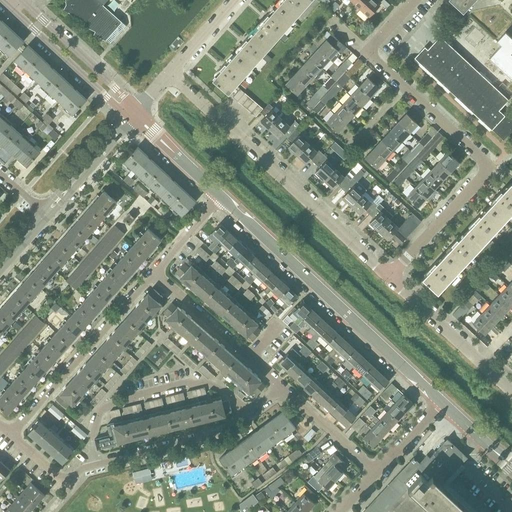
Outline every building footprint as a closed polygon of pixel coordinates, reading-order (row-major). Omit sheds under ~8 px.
[(66,0),(67,4),(64,9),(70,12),(73,16),(85,22),(84,25),(96,31),(94,34),(98,37),(107,41),(110,44),(127,26),(103,5),(104,4),(107,0),(66,0)] [(226,64),(225,63),(219,69),(221,70),(213,80),(229,94),(311,0),(282,0),(269,15),(268,14),(262,20),(264,21),(248,40),(246,38),(241,44),(242,46),(226,64)] [(352,0),(351,1),(360,9),(368,0),(352,0)] [(373,0),(368,0),(360,9),(369,17),(380,6),(373,0)] [(451,0),(463,12),(474,0),(451,0)] [(467,22),(457,12),(451,19),(461,28),(467,22)] [(0,46),(10,56),(24,41),(0,18),(0,46)] [(511,51),(511,38),(504,31),(496,40),(499,44),(489,54),(511,74),(511,56),(510,54),(511,51)] [(333,62),(347,47),(333,35),(327,40),(327,39),(318,49),(330,60),(333,62)] [(441,36),(440,37),(428,50),(425,47),(415,58),(492,130),(493,130),(504,140),(511,131),(511,119),(507,114),(505,116),(500,110),(509,100),(441,36)] [(73,114),(87,100),(28,45),(14,60),(73,114)] [(322,68),(330,60),(318,49),(310,57),(322,68)] [(302,66),(314,77),(322,68),(310,57),(302,66)] [(348,59),(343,63),(339,68),(344,72),(352,63),(348,59)] [(359,69),(354,65),(346,74),(350,78),(354,74),(359,69)] [(314,77),(302,66),(294,75),(306,86),(314,77)] [(331,77),(335,81),(344,72),(339,68),(331,77)] [(337,83),(342,87),(350,78),(346,74),(337,83)] [(306,86),(294,75),(286,84),(298,95),(306,86)] [(335,81),(331,77),(323,85),(327,89),(335,81)] [(368,77),(359,86),(371,97),(380,88),(368,77)] [(329,91),(334,95),(342,87),(337,83),(329,91)] [(315,94),(317,96),(318,97),(319,98),(327,89),(323,85),(315,94)] [(363,106),(371,97),(359,86),(351,95),(363,106)] [(240,89),(233,97),(237,101),(244,93),(240,89)] [(321,100),(325,104),(334,95),(329,91),(321,100)] [(244,93),(237,101),(242,105),(249,96),(244,93)] [(315,94),(306,103),(310,107),(311,107),(319,98),(318,97),(317,96),(315,94)] [(343,104),(354,115),(363,106),(351,95),(343,104)] [(249,96),(242,105),(246,109),(253,100),(249,96)] [(253,100),(246,109),(251,113),(258,105),(253,100)] [(313,109),(317,113),(325,104),(321,100),(313,109)] [(270,130),(281,118),(272,110),(274,108),(269,104),(260,113),(265,117),(260,121),(270,130)] [(354,115),(343,104),(334,113),(346,124),(354,115)] [(258,105),(251,113),(255,117),(263,108),(258,105)] [(346,124),(334,113),(326,121),(338,132),(346,124)] [(398,123),(409,134),(418,124),(406,113),(398,123)] [(0,116),(0,142),(27,167),(40,151),(0,116)] [(281,118),(270,130),(279,138),(283,134),(287,138),(296,129),(300,125),(295,120),(289,126),(281,118)] [(409,134),(398,123),(389,132),(401,143),(409,134)] [(297,155),(308,143),(299,135),(301,133),(296,129),(300,125),(299,125),(287,138),(292,142),(288,146),(297,155)] [(401,143),(389,132),(381,141),(393,151),(401,143)] [(421,140),(426,144),(432,138),(427,133),(421,140)] [(433,140),(428,146),(425,149),(429,153),(438,144),(433,140)] [(393,151),(381,141),(373,150),(385,160),(393,151)] [(418,153),(424,146),(420,141),(413,149),(418,153)] [(315,163),(323,154),(319,150),(317,152),(308,143),(297,155),(306,163),(310,159),(315,163)] [(137,147),(123,161),(136,173),(149,158),(137,147)] [(344,150),(337,158),(341,161),(348,154),(344,150)] [(385,160),(373,150),(365,158),(377,169),(385,160)] [(405,158),(409,162),(416,154),(412,150),(405,158)] [(423,150),(417,158),(421,162),(428,155),(423,150)] [(439,161),(451,172),(460,163),(448,152),(439,161)] [(324,180),(335,168),(326,161),(328,159),(323,154),(315,163),(319,167),(315,172),(324,180)] [(149,158),(136,173),(147,183),(161,168),(149,158)] [(420,163),(415,159),(409,167),(413,171),(420,163)] [(397,166),(401,171),(408,164),(403,160),(397,166)] [(451,172),(439,161),(431,170),(443,180),(451,172)] [(161,168),(147,183),(159,194),(172,179),(161,168)] [(342,189),(350,179),(346,176),(344,177),(335,168),(324,180),(333,189),(337,184),(342,189)] [(391,182),(400,172),(395,168),(386,178),(391,182)] [(407,168),(400,175),(405,180),(412,172),(407,168)] [(443,180),(431,170),(423,178),(435,189),(443,180)] [(350,179),(342,189),(346,193),(342,197),(351,206),(362,194),(367,189),(353,176),(350,179)] [(399,177),(393,184),(397,188),(404,181),(399,177)] [(435,189),(423,178),(415,187),(427,198),(435,189)] [(172,179),(159,194),(170,205),(184,190),(172,179)] [(439,260),(437,264),(435,262),(429,268),(431,270),(422,279),(438,293),(511,213),(511,183),(503,192),(501,191),(496,197),(497,198),(494,201),(495,202),(493,205),(492,204),(486,210),(487,211),(484,213),(481,216),(479,214),(474,220),(475,222),(459,240),(457,238),(451,244),(453,246),(450,249),(451,249),(448,252),(442,258),(443,258),(440,261),(439,260)] [(427,198),(415,187),(406,196),(418,207),(427,198)] [(184,190),(170,205),(182,216),(190,208),(196,201),(184,190)] [(104,191),(0,308),(0,336),(1,338),(7,330),(5,328),(75,249),(77,251),(84,244),(81,242),(117,202),(104,191)] [(369,214),(378,205),(373,201),(372,203),(362,194),(351,206),(360,214),(364,210),(369,214)] [(379,231),(390,220),(391,218),(393,216),(379,203),(378,205),(369,214),(373,218),(369,222),(379,231)] [(129,213),(123,219),(129,225),(135,218),(129,213)] [(408,217),(417,226),(421,221),(412,213),(408,217)] [(417,226),(408,217),(404,222),(413,230),(417,226)] [(400,244),(405,239),(396,231),(400,226),(391,218),(390,220),(379,231),(388,240),(391,236),(400,244)] [(413,230),(404,222),(400,226),(409,235),(413,230)] [(211,233),(208,236),(214,241),(208,247),(209,247),(212,250),(219,241),(220,242),(229,232),(220,223),(211,233)] [(89,255),(66,281),(75,289),(98,263),(124,233),(115,225),(89,255)] [(405,239),(409,235),(400,226),(396,231),(405,239)] [(0,406),(8,413),(48,367),(160,239),(148,228),(112,268),(110,266),(104,274),(106,276),(37,354),(35,352),(28,360),(30,362),(0,396),(0,406)] [(228,249),(238,240),(229,232),(220,242),(228,249)] [(237,257),(246,248),(238,240),(228,249),(237,257)] [(217,245),(212,250),(215,253),(220,247),(217,245)] [(245,265),(255,255),(246,248),(237,257),(245,265)] [(254,273),(263,264),(255,256),(255,255),(245,265),(254,273)] [(229,266),(234,260),(231,257),(226,263),(229,266)] [(234,260),(229,266),(233,269),(238,263),(234,260)] [(253,315),(249,311),(247,313),(235,303),(237,300),(232,297),(231,299),(218,288),(220,286),(216,282),(214,284),(202,273),(204,271),(199,268),(198,270),(191,264),(189,267),(184,262),(176,272),(181,276),(180,277),(184,280),(184,282),(186,284),(188,284),(189,285),(189,287),(192,289),(194,289),(202,296),(216,309),(216,311),(219,313),(221,313),(222,314),(222,316),(225,318),(227,318),(239,329),(239,330),(241,333),(243,333),(246,336),(247,335),(253,340),(261,330),(255,325),(258,323),(251,317),(253,315)] [(498,266),(504,271),(508,268),(502,262),(498,266)] [(263,281),(272,272),(263,264),(254,273),(263,281)] [(272,272),(263,281),(268,286),(265,289),(268,292),(271,289),(280,279),(272,272)] [(489,275),(496,281),(499,277),(493,272),(489,275)] [(247,281),(252,276),(249,273),(244,278),(247,281)] [(252,276),(247,281),(250,284),(255,278),(252,276)] [(280,297),(289,287),(280,279),(271,289),(279,296),(280,297)] [(481,285),(487,290),(490,287),(484,281),(481,285)] [(511,305),(511,289),(508,286),(499,295),(511,306),(511,305)] [(289,287),(280,297),(285,302),(282,306),(285,309),(298,295),(289,287)] [(154,317),(157,313),(155,311),(161,304),(158,302),(163,297),(154,289),(149,294),(148,293),(145,297),(144,297),(141,300),(141,301),(140,302),(138,302),(136,305),(136,307),(116,329),(114,330),(112,333),(112,334),(111,335),(109,335),(107,338),(107,340),(87,362),(85,363),(83,365),(83,367),(82,369),(80,369),(77,372),(77,373),(67,385),(65,385),(63,388),(63,390),(60,393),(61,394),(56,399),(65,407),(70,402),(73,404),(78,398),(80,400),(84,396),(82,394),(93,381),(95,383),(99,379),(97,377),(108,365),(110,367),(114,362),(112,360),(122,348),(124,350),(128,346),(126,344),(137,332),(139,333),(143,329),(141,327),(151,315),(154,317)] [(262,296),(262,297),(267,293),(268,292),(265,289),(259,293),(262,296)] [(475,290),(472,294),(478,300),(482,296),(475,290)] [(511,306),(499,295),(490,304),(502,316),(511,306)] [(463,303),(469,309),(473,306),(467,300),(463,303)] [(294,308),(291,311),(293,313),(298,318),(295,322),(298,324),(303,319),(312,309),(304,301),(296,309),(294,308)] [(163,312),(164,313),(168,316),(166,319),(173,325),(171,327),(175,331),(177,328),(178,329),(189,339),(187,341),(191,345),(193,343),(194,344),(206,354),(204,356),(208,360),(210,358),(211,358),(222,369),(220,371),(225,375),(227,372),(239,383),(237,385),(241,389),(243,387),(249,393),(252,390),(257,395),(265,385),(260,381),(261,380),(257,377),(257,375),(254,373),(253,373),(252,372),(251,370),(249,368),(247,368),(224,348),(224,346),(221,344),(220,344),(218,342),(218,341),(215,338),(214,338),(191,318),(191,317),(188,314),(186,314),(185,313),(185,312),(182,309),(181,309),(177,306),(177,307),(171,302),(163,312)] [(502,316),(490,304),(482,314),(494,325),(502,316)] [(275,313),(278,316),(283,311),(280,308),(275,313)] [(303,319),(298,324),(301,327),(306,322),(312,327),(321,317),(312,309),(303,319)] [(494,325),(482,314),(473,323),(485,335),(494,325)] [(0,374),(45,324),(36,315),(0,355),(0,374)] [(312,327),(308,331),(313,336),(312,337),(315,341),(320,335),(329,325),(321,317),(312,327)] [(293,330),(298,324),(295,322),(295,321),(290,327),(293,330)] [(298,324),(293,330),(296,333),(301,327),(298,324)] [(329,325),(320,335),(329,343),(338,333),(329,325)] [(329,354),(332,356),(346,341),(338,333),(329,343),(334,348),(329,354)] [(310,346),(315,341),(312,337),(307,343),(310,346)] [(315,341),(310,346),(313,349),(318,343),(315,341)] [(346,341),(332,356),(335,359),(340,354),(346,359),(355,349),(346,341)] [(303,354),(308,348),(305,345),(300,351),(303,354)] [(355,349),(346,359),(354,367),(363,357),(355,349)] [(287,371),(296,361),(287,353),(278,363),(287,371)] [(327,362),(332,356),(329,354),(329,353),(324,359),(327,362)] [(332,356),(327,362),(330,365),(335,359),(332,356)] [(363,357),(354,367),(363,375),(372,365),(364,357),(363,357)] [(296,361),(287,371),(295,379),(304,369),(296,361)] [(320,370),(325,364),(322,361),(317,367),(320,370)] [(194,363),(189,367),(193,371),(195,369),(197,366),(197,365),(194,363)] [(325,364),(320,370),(323,373),(328,367),(325,364)] [(371,383),(380,373),(372,365),(363,375),(371,383)] [(304,369),(295,379),(304,387),(313,377),(304,369)] [(346,369),(340,374),(344,378),(349,372),(346,369)] [(349,372),(344,378),(347,381),(352,375),(349,372)] [(208,373),(204,378),(207,381),(212,376),(208,373)] [(380,373),(371,383),(380,391),(389,381),(380,373)] [(312,395),(322,385),(313,377),(304,387),(312,395)] [(330,393),(337,386),(342,380),(339,377),(334,382),(327,390),(322,385),(312,395),(321,403),(330,393)] [(342,380),(337,386),(340,389),(345,383),(342,380)] [(383,392),(389,397),(397,388),(391,383),(383,392)] [(361,394),(366,388),(363,385),(358,391),(361,394)] [(366,388),(361,394),(364,397),(367,399),(372,394),(366,388)] [(389,397),(383,392),(380,395),(386,400),(389,397)] [(330,393),(321,403),(329,410),(339,401),(333,396),(330,393)] [(354,401),(359,396),(356,393),(351,399),(354,401)] [(413,404),(403,394),(395,403),(405,412),(406,412),(407,413),(414,406),(412,404),(413,404)] [(359,396),(354,401),(360,407),(365,401),(359,396)] [(207,402),(206,403),(191,406),(191,403),(185,405),(186,408),(170,412),(169,409),(164,410),(164,413),(149,417),(148,414),(142,416),(143,418),(127,422),(127,420),(121,421),(122,424),(114,426),(113,423),(107,425),(109,435),(94,439),(97,450),(119,444),(119,442),(122,441),(123,442),(127,441),(128,440),(129,439),(130,440),(134,439),(135,438),(164,431),(166,431),(169,430),(170,429),(172,429),(173,429),(177,428),(178,427),(207,420),(208,420),(212,419),(213,418),(215,418),(216,419),(220,418),(221,416),(225,415),(225,414),(232,413),(228,400),(222,402),(221,399),(213,401),(212,398),(206,399),(207,402)] [(339,401),(329,410),(338,418),(347,409),(339,401)] [(387,412),(397,421),(405,412),(395,403),(387,412)] [(54,415),(59,409),(53,404),(48,409),(54,415)] [(367,409),(373,414),(376,411),(370,406),(367,409)] [(59,409),(54,415),(59,419),(64,414),(59,409)] [(347,409),(338,418),(339,420),(347,427),(356,417),(347,409)] [(373,414),(367,409),(364,412),(370,418),(373,414)] [(283,411),(282,412),(219,459),(231,475),(295,428),(283,411)] [(379,420),(389,429),(397,421),(387,412),(379,420)] [(379,420),(375,416),(371,420),(372,422),(368,426),(371,429),(381,438),(389,429),(379,420)] [(359,418),(351,427),(357,432),(365,423),(359,418)] [(34,437),(45,425),(39,420),(28,432),(34,437)] [(40,442),(50,430),(45,425),(34,437),(40,442)] [(77,435),(82,430),(76,425),(71,430),(77,435)] [(381,438),(371,429),(363,438),(373,447),(381,438)] [(50,430),(40,442),(46,447),(56,435),(50,430)] [(82,430),(77,435),(83,440),(87,435),(82,430)] [(56,435),(46,447),(51,452),(62,440),(56,435)] [(62,440),(51,452),(57,457),(68,446),(62,440)] [(414,457),(362,511),(470,511),(443,487),(441,485),(463,462),(462,453),(451,443),(443,443),(430,458),(427,455),(419,463),(414,457)] [(68,446),(57,457),(63,463),(73,451),(68,446)] [(307,453),(312,459),(321,453),(316,447),(307,453)] [(331,460),(323,468),(336,480),(344,471),(340,468),(345,462),(334,452),(329,458),(331,460)] [(312,459),(307,453),(304,456),(308,462),(312,459)] [(3,463),(0,466),(0,481),(10,470),(3,463)] [(313,474),(308,481),(318,490),(323,485),(328,489),(336,480),(323,468),(316,476),(313,474)] [(274,481),(278,486),(284,482),(280,477),(274,481)] [(278,486),(274,481),(268,486),(271,491),(278,486)] [(25,490),(38,502),(45,494),(31,482),(25,490)] [(293,501),(306,511),(315,503),(310,498),(315,493),(308,487),(299,497),(298,496),(293,501)] [(38,502),(25,490),(18,497),(32,509),(38,502)] [(255,496),(258,501),(265,496),(261,491),(255,496)] [(253,494),(242,502),(249,508),(259,501),(258,501),(255,496),(253,494)] [(29,511),(32,509),(18,497),(12,504),(20,511),(29,511)] [(287,511),(288,511),(306,511),(293,501),(290,505),(291,506),(287,511)] [(252,511),(249,508),(242,502),(240,504),(241,511),(252,511)]
